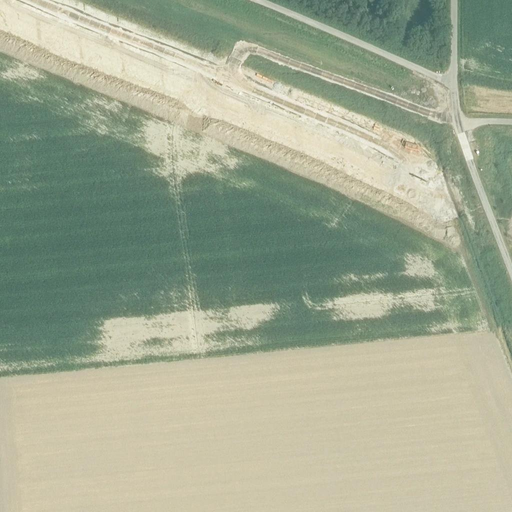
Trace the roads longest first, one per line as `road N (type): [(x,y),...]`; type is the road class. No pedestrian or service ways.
road 1 (unclassified): [(261,0),(453,81)]
road 2 (unclassified): [(511,274),(461,136),(453,81)]
